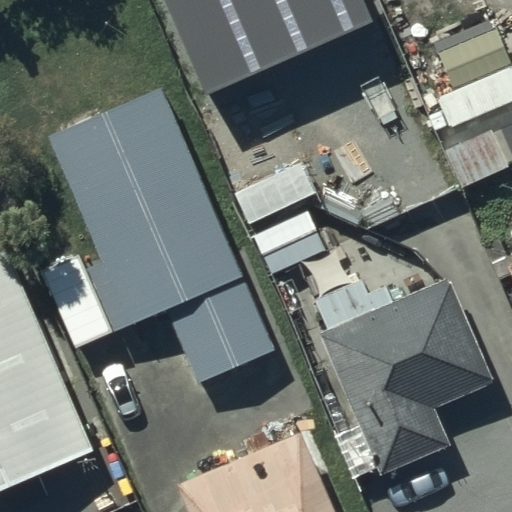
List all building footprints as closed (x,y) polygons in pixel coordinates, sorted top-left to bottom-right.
[(449,120),(511,93),(511,64),(493,21),(438,45),(454,81),(436,89),(449,120)] [(269,75),(196,105),(228,179),(300,148),(269,75)] [(159,98),(51,147),(132,325),(167,309),(203,390),(277,356),(159,98)] [(460,180),(511,157),(511,118),(496,126),(493,118),(443,141),(460,180)] [(0,224),(0,490),(99,447),(0,224)] [(497,371),(452,268),(389,294),(382,279),(367,285),(361,272),(314,292),(327,321),(317,326),(355,413),(336,422),(357,470),(376,461),(378,468),(451,436),(435,398),(497,371)] [(327,511),(295,437),(182,486),(193,511),(327,511)]
